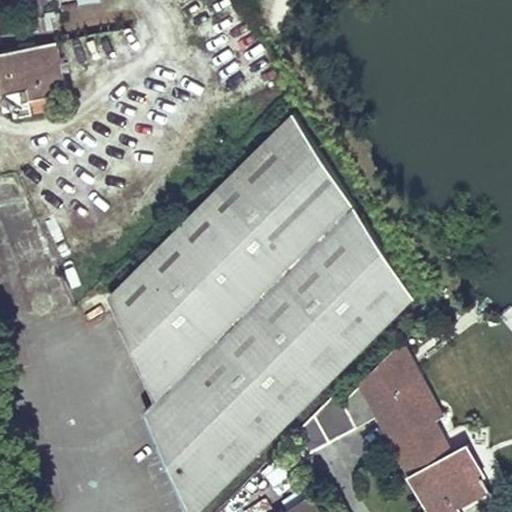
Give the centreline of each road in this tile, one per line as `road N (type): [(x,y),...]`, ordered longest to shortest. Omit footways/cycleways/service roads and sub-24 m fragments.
road 1 (unknown): [(0,115),(25,129),(63,126),(95,108),(125,0)]
road 2 (unknown): [(97,511),(68,343)]
